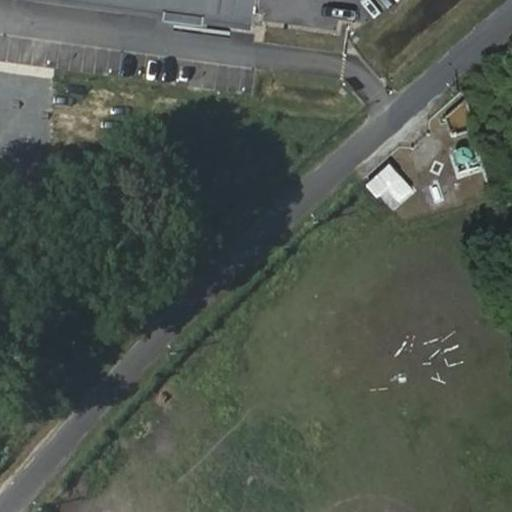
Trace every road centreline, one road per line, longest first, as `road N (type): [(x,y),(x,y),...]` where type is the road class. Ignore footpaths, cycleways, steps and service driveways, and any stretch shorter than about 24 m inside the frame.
road 1 (unclassified): [(5,511),(187,314),(511,31)]
road 2 (unknown): [(401,124),(334,66),(0,18)]
